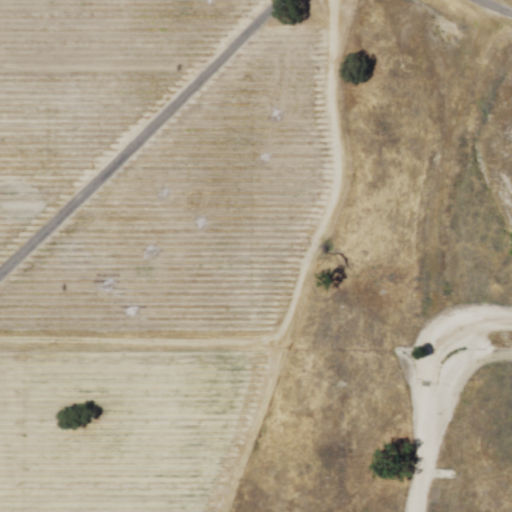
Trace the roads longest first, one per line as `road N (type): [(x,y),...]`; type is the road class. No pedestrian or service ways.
road 1 (residential): [(418,511),(430,361),(445,337),(469,324),(511,318)]
road 2 (track): [(427,442),(470,367),(511,358)]
